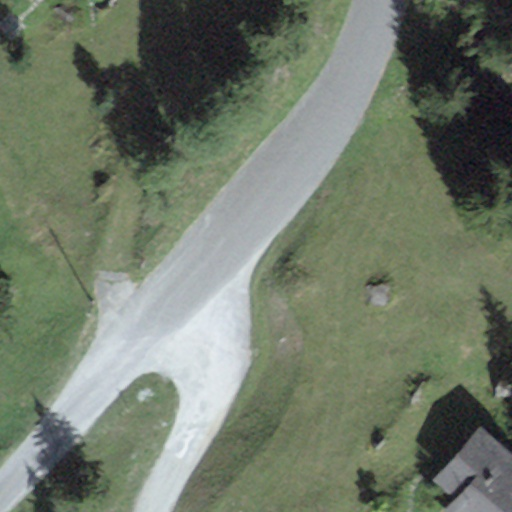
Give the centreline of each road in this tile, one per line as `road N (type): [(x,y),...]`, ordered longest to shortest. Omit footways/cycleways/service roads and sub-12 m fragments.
road 1 (unclassified): [(0,490),(313,137),(366,47),(383,0)]
road 2 (track): [(178,291),(209,377),(150,511)]
